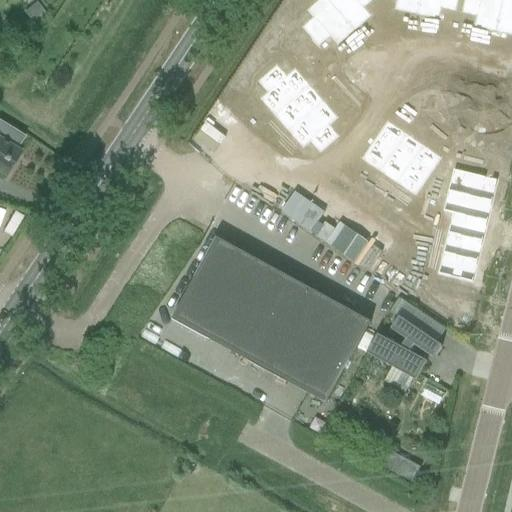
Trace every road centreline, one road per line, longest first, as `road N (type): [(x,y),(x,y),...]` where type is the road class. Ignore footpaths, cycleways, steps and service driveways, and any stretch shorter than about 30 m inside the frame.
road 1 (residential): [(511,78),(415,52),(306,199)]
road 2 (unclassified): [(11,314),(79,335),(172,203),(175,183)]
road 3 (secondary): [(11,314),(124,144)]
road 4 (secondary): [(124,144),(220,0)]
road 5 (residential): [(469,511),(502,375)]
